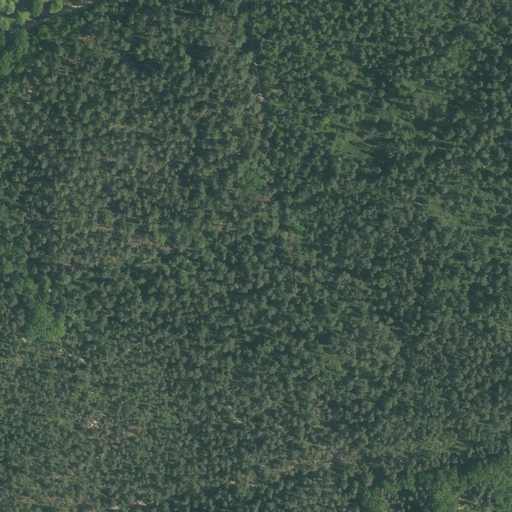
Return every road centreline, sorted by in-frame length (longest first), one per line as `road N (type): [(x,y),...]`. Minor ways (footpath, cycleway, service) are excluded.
road 1 (track): [(511,432),(348,464),(331,452),(320,434),(247,0)]
road 2 (track): [(2,38),(24,65),(33,145),(265,105)]
road 3 (track): [(270,476),(91,511)]
